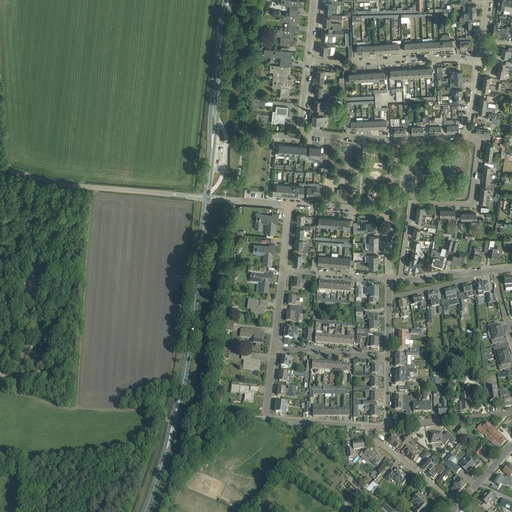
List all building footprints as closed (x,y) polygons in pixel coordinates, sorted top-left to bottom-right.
[(302,2),(285,0),(280,0),(281,2),(281,5),(291,6),(290,12),(290,15),(297,16),(298,7),(298,5),(301,6),(301,2),(302,2)] [(337,1),(332,1),(332,4),(325,3),(325,4),(325,7),(324,7),(324,12),(327,12),(327,14),(331,14),(331,12),(337,13),(337,5),(344,5),(344,1),(337,1)] [(470,2),(460,3),(460,6),(463,6),(463,11),(476,11),(476,5),(470,5),(470,2)] [(416,4),(413,4),(413,9),(408,10),(408,12),(414,12),(416,12),(416,4)] [(476,17),(476,11),(463,11),(464,17),(460,17),(460,22),(471,21),(471,17),(476,17)] [(296,22),(296,20),(299,21),(300,17),(297,16),(290,15),(280,14),(279,16),(280,16),(279,20),(289,21),(288,27),(285,27),(285,30),(288,30),(294,31),(296,31),(297,22),(296,22)] [(361,20),(361,15),(352,15),(352,24),(361,24),(361,20)] [(333,26),(333,29),(341,30),(342,24),(330,23),(331,18),(324,18),(323,25),(329,26),(330,26),(333,26)] [(494,25),(493,34),(499,35),(499,34),(505,35),(506,35),(509,36),(509,31),(510,29),(510,27),(506,26),(506,28),(499,27),(500,22),(496,22),(495,25),(494,25)] [(290,46),(291,37),(291,35),(294,35),(294,31),(288,30),(285,30),(274,29),(274,31),(277,31),(276,34),(281,35),(280,45),(282,45),(290,46)] [(321,40),(326,41),(328,41),(328,42),(332,43),(333,33),(329,33),(329,32),(322,32),(321,40)] [(449,34),(446,35),(447,49),(453,48),(452,47),(456,46),(456,40),(452,40),(450,40),(449,34)] [(460,49),(466,48),(466,38),(457,38),(457,43),(460,43),(460,49)] [(320,46),(320,53),(330,55),(331,47),(333,47),(333,44),(326,43),(326,46),(320,46)] [(502,49),(500,57),(507,58),(508,53),(508,52),(511,52),(511,47),(507,47),(506,50),(502,49)] [(264,49),(264,56),(270,57),(271,53),(275,53),(274,57),(281,58),(281,63),(280,66),(288,67),(289,58),(288,58),(289,56),(291,56),(292,52),(274,50),(264,49)] [(505,63),(504,63),(499,62),(498,69),(507,71),(508,71),(509,68),(505,67),(505,63)] [(270,65),(270,67),(273,67),(273,70),(276,70),(275,73),(275,81),(279,81),(286,82),(287,79),(287,73),(287,71),(290,71),(290,68),(290,67),(288,67),(280,66),(270,65)] [(506,75),(507,71),(498,69),(496,77),(502,78),(503,75),(506,75)] [(316,79),(318,79),(318,82),(324,82),(324,80),(324,75),(330,75),(330,78),(334,78),(334,72),(317,70),(316,79)] [(345,76),(346,82),(346,84),(349,83),(349,82),(355,82),(354,74),(348,74),(349,76),(345,76)] [(462,83),(462,77),(450,78),(450,79),(451,78),(451,84),(450,84),(450,87),(457,86),(457,84),(462,83)] [(489,81),(490,78),(484,77),(483,84),(491,85),(492,81),(489,81)] [(273,80),(272,82),(273,82),(275,83),(275,85),(281,86),(281,88),(280,98),(289,99),(290,88),(290,86),(292,87),(293,83),(293,82),(286,82),(279,81),(275,81),(273,80)] [(491,89),(491,85),(483,84),(482,91),(488,92),(488,89),(491,89)] [(457,89),(457,86),(450,87),(447,87),(447,91),(450,91),(450,90),(452,90),(452,95),(463,95),(462,89),(457,89)] [(316,87),(315,95),(322,95),(325,96),(325,98),(332,99),(333,96),(325,95),(325,91),(322,91),(323,87),(321,87),(316,87)] [(452,95),(449,95),(449,99),(451,99),(452,101),(449,102),(450,105),(457,104),(457,101),(463,101),(463,95),(452,95)] [(489,103),(486,102),(486,99),(480,98),(479,105),(488,107),(489,103)] [(314,101),(313,109),(314,109),(314,112),(323,113),(324,102),(314,101)] [(479,105),(478,113),(483,113),(484,114),(485,110),(490,111),(491,107),(488,107),(479,105)] [(276,107),(274,122),(276,123),(281,123),(284,124),(284,123),(285,120),(285,119),(284,119),(283,118),(283,117),(284,116),(287,116),(288,109),(288,108),(276,106),(276,107)] [(324,125),(325,114),(321,114),(321,117),(313,116),(312,124),(324,125)] [(435,126),(435,133),(441,133),(441,128),(444,127),(444,121),(443,116),(443,114),(440,114),(440,116),(441,121),(435,121),(435,126)] [(453,132),(452,121),(447,121),(446,115),(443,116),(444,121),(444,127),(447,127),(447,133),(453,132)] [(405,129),(409,129),(408,123),(408,116),(405,116),(405,123),(399,123),(400,135),(406,135),(405,129)] [(417,126),(417,134),(423,134),(423,128),(426,128),(426,116),(425,116),(426,121),(417,121),(417,126)] [(429,116),(426,116),(426,128),(429,128),(429,134),(435,133),(435,126),(435,122),(429,123),(429,119),(429,116)] [(390,119),(391,130),(394,130),(394,135),(400,135),(399,123),(393,123),(393,119),(390,119)] [(389,125),(389,120),(380,120),(381,128),(387,128),(386,125),(389,125)] [(412,134),(417,134),(417,126),(411,127),(411,123),(408,123),(409,129),(411,129),(412,134)] [(475,133),(482,135),(483,129),(483,127),(482,126),(480,126),(479,127),(479,128),(476,127),(475,133)] [(230,150),(230,152),(230,172),(230,174),(234,176),(236,176),(237,175),(241,147),(241,146),(239,145),(233,147),(231,148),(230,150)] [(276,150),(275,156),(276,156),(276,157),(284,158),(284,154),(285,145),(279,145),(279,150),(276,150)] [(495,150),(493,150),(493,146),(487,145),(486,152),(495,153),(495,150)] [(306,152),(306,156),(306,158),(314,159),(314,161),(315,148),(309,147),(309,148),(309,153),(306,152)] [(315,148),(314,161),(323,162),(323,154),(320,154),(321,149),(321,148),(315,148)] [(485,159),(491,160),(492,157),(495,157),(495,153),(486,152),(485,159)] [(483,173),(492,175),(493,171),(490,170),(490,167),(484,166),(483,173)] [(492,175),(483,173),(483,177),(482,177),(481,177),(481,180),(482,180),(482,181),(485,181),(485,184),(494,186),(496,186),(496,181),(492,181),(492,175)] [(282,194),(282,185),(277,184),(277,182),(274,181),(274,188),(277,188),(276,193),(282,194)] [(307,184),(304,184),(304,187),(304,190),(307,190),(307,195),(306,195),(306,196),(312,196),(313,183),(308,183),(307,186),(307,184)] [(313,183),(312,196),(318,197),(318,196),(318,194),(321,194),(322,185),(319,185),(319,183),(313,183)] [(481,188),(480,195),(490,196),(490,192),(487,192),(487,189),(493,190),(493,186),(485,184),(484,188),(481,188)] [(352,197),(352,189),(341,188),(340,196),(352,197)] [(480,195),(479,202),(485,203),(489,203),(490,196),(480,195)] [(418,207),(416,214),(426,216),(426,213),(426,212),(427,209),(423,208),(418,207)] [(266,234),(269,234),(274,234),(274,231),(273,231),(274,222),(278,222),(278,215),(273,214),(273,216),(261,215),(261,213),(256,213),(255,214),(255,217),(256,217),(255,222),(254,229),(262,230),(262,223),(267,223),(266,234)] [(307,222),(311,222),(311,221),(315,221),(316,217),(304,217),(304,215),(298,214),(297,222),(304,223),(304,219),(307,220),(307,222)] [(425,223),(425,220),(426,216),(416,214),(415,222),(421,223),(421,222),(425,223)] [(368,220),(361,220),(361,227),(363,227),(363,233),(368,233),(368,230),(375,230),(375,223),(368,223),(368,220)] [(295,231),(295,234),(296,235),(296,236),(300,236),(303,236),(303,235),(304,231),(310,231),(310,228),(315,229),(315,226),(304,225),(303,228),(297,228),(296,230),(295,231)] [(453,225),(453,233),(451,233),(451,234),(447,233),(447,236),(451,237),(451,236),(452,236),(452,237),(457,237),(457,225),(453,225)] [(420,230),(419,230),(414,229),(413,236),(419,237),(423,238),(423,235),(420,234),(420,230)] [(446,249),(451,251),(454,238),(451,237),(447,236),(443,236),(444,236),(444,238),(448,240),(446,249)] [(295,248),(295,251),(302,251),(305,251),(308,252),(308,250),(309,246),(307,246),(307,240),(307,238),(300,238),(300,240),(296,240),(295,248)] [(499,260),(500,255),(500,250),(496,248),(493,248),(494,240),(490,240),(488,249),(492,249),(492,253),(491,259),(499,260)] [(369,252),(375,252),(375,249),(378,249),(378,243),(369,243),(369,249),(369,252)] [(253,245),(253,247),(253,248),(257,248),(257,253),(264,254),(263,264),(266,265),(271,265),(271,261),(271,252),(275,253),(276,245),(271,245),(270,245),(270,247),(253,245)] [(473,255),(472,260),(480,262),(481,257),(481,256),(482,252),(478,251),(477,251),(477,248),(474,247),(474,250),(475,250),(474,254),(473,255)] [(431,259),(434,260),(433,264),(441,266),(443,261),(443,260),(444,256),(440,255),(441,252),(436,251),(437,250),(432,249),(431,259)] [(293,250),(293,256),(295,256),(294,262),(301,263),(301,258),(305,258),(305,255),(305,251),(302,251),(295,251),(293,250)] [(459,264),(460,261),(464,262),(466,256),(462,255),(462,253),(458,252),(457,256),(453,255),(451,262),(459,264)] [(416,261),(417,254),(412,253),(411,260),(410,260),(409,266),(413,266),(413,269),(418,270),(418,267),(422,268),(422,267),(424,267),(424,263),(423,263),(423,262),(420,261),(419,261),(418,261),(416,261)] [(250,274),(250,276),(255,277),(254,282),(261,283),(260,293),(263,294),(268,294),(268,291),(267,290),(268,281),(272,282),(273,275),(268,274),(267,274),(267,276),(251,274),(250,274)] [(291,279),(290,288),(291,288),(291,291),(293,292),(298,292),(298,289),(300,289),(301,284),(304,285),(304,281),(291,279)] [(318,285),(317,293),(319,293),(325,294),(326,282),(320,282),(319,282),(319,285),(318,285)] [(481,283),(477,283),(478,292),(479,296),(484,295),(483,293),(488,292),(487,282),(483,283),(483,282),(481,282),(481,283)] [(471,285),(463,287),(464,292),(464,293),(465,297),(468,296),(468,297),(469,297),(474,296),(473,291),(472,291),(472,290),(471,285)] [(369,303),(372,303),(377,303),(377,298),(378,298),(378,288),(366,288),(366,295),(369,295),(369,303)] [(455,288),(444,291),(446,297),(447,300),(447,303),(458,300),(457,295),(455,288)] [(437,293),(428,295),(429,301),(429,300),(429,301),(430,301),(432,307),(440,306),(438,298),(439,298),(437,293)] [(492,295),(487,295),(488,304),(489,308),(493,307),(492,303),(493,303),(496,302),(494,295),(492,295)] [(289,297),(288,305),(295,306),(296,302),(300,303),(300,299),(296,299),(296,298),(294,298),(289,297)] [(421,297),(413,298),(414,303),(415,304),(419,303),(420,307),(423,306),(422,302),(422,301),(421,297)] [(269,302),(264,302),(260,301),(260,302),(249,300),(248,309),(251,309),(250,315),(257,316),(259,316),(263,317),(264,308),(269,308),(269,302)] [(399,302),(400,309),(401,309),(402,313),(407,311),(405,300),(399,302)] [(447,300),(441,301),(442,305),(445,316),(450,314),(449,308),(448,307),(447,303),(447,300)] [(287,313),(286,321),(291,322),(294,322),(299,323),(299,319),(299,315),(302,315),(302,311),(296,310),(295,314),(287,313)] [(364,317),(366,317),(366,321),(370,321),(370,324),(378,324),(378,317),(372,317),(372,313),(364,313),(364,317)] [(233,331),(234,322),(234,320),(231,319),(231,318),(230,318),(229,322),(227,322),(226,330),(233,331)] [(492,335),(503,332),(502,328),(501,329),(500,326),(494,328),(493,325),(487,326),(489,332),(491,331),(492,335)] [(284,338),(284,343),(288,343),(289,338),(292,339),(293,334),(295,335),(298,335),(299,327),(290,327),(290,330),(285,329),(284,338)] [(305,328),(304,342),(307,342),(311,342),(312,337),(312,329),(308,328),(305,328)] [(260,330),(255,330),(252,329),(251,331),(241,330),(240,337),(254,339),(254,343),(262,344),(263,335),(260,335),(260,330)] [(504,335),(503,332),(492,335),(493,338),(491,339),(491,340),(492,345),(498,343),(497,340),(504,338),(503,335),(504,335)] [(360,345),(361,337),(368,338),(368,343),(367,343),(366,347),(378,348),(379,340),(375,339),(375,335),(365,334),(357,333),(356,345),(360,345)] [(505,358),(510,357),(509,353),(508,353),(507,350),(501,352),(500,349),(494,350),(497,361),(505,358)] [(251,356),(246,355),(242,355),(241,360),(244,360),(243,369),(259,371),(260,361),(252,360),(252,361),(250,361),(251,356)] [(511,361),(510,357),(505,358),(497,361),(500,371),(505,369),(505,366),(511,364),(510,362),(511,361)] [(282,358),(281,366),(291,368),(292,359),(282,358)] [(362,373),(362,377),(365,377),(371,377),(371,374),(378,374),(378,366),(368,366),(368,373),(362,373)] [(414,370),(407,370),(407,372),(404,372),(395,372),(395,378),(408,378),(410,378),(410,373),(414,373),(415,373),(415,370),(414,370)] [(304,384),(307,384),(308,374),(304,373),(293,372),(293,375),(299,376),(299,377),(305,378),(304,384)] [(279,377),(279,380),(279,381),(284,382),(286,382),(287,377),(291,378),(292,375),(287,374),(285,374),(280,373),(280,377),(279,377)] [(372,388),(373,388),(378,388),(378,380),(372,380),(372,377),(371,377),(365,377),(365,382),(372,382),(372,388)] [(232,385),(231,393),(246,394),(245,401),(243,401),(243,404),(247,405),(247,402),(248,402),(249,402),(253,402),(254,393),(258,394),(259,388),(250,387),(238,386),(239,382),(232,382),(232,385)] [(278,388),(277,396),(282,397),(284,397),(292,398),(293,394),(295,394),(295,391),(296,391),(297,387),(293,387),(288,386),(288,390),(285,389),(286,389),(283,389),(278,388)] [(489,401),(498,400),(496,387),(487,388),(489,401)] [(354,402),(354,406),(370,406),(372,406),(377,406),(377,404),(377,403),(378,403),(378,394),(376,394),(376,391),(370,391),(366,391),(366,397),(372,397),(372,401),(362,401),(362,402),(357,402),(354,402)] [(500,394),(500,395),(501,400),(504,399),(505,407),(511,405),(511,398),(510,398),(510,397),(508,397),(508,393),(500,394)] [(459,403),(459,406),(460,411),(469,410),(467,394),(461,394),(462,401),(461,401),(461,403),(459,403)] [(410,395),(410,400),(411,404),(411,408),(413,408),(413,412),(419,412),(419,404),(416,404),(416,396),(414,395),(410,395)] [(288,405),(289,405),(290,401),(282,400),(281,403),(277,402),(275,412),(276,412),(280,412),(281,412),(284,412),(284,413),(285,405),(288,405)] [(438,408),(438,410),(439,415),(447,414),(447,409),(446,407),(446,404),(446,401),(442,401),(441,401),(441,404),(442,407),(438,408)] [(411,412),(411,408),(411,404),(407,403),(406,403),(406,406),(402,406),(402,403),(395,403),(395,410),(407,410),(407,412),(411,412)] [(358,411),(365,411),(372,411),(371,417),(378,417),(378,409),(372,409),(372,407),(370,407),(370,406),(354,406),(354,418),(358,418),(358,411)] [(479,426),(476,429),(482,434),(484,433),(487,436),(485,437),(489,440),(497,431),(487,422),(484,426),(482,424),(479,426)] [(466,432),(466,431),(460,425),(457,429),(458,429),(454,433),(459,438),(463,433),(463,434),(466,432)] [(501,447),(507,441),(497,431),(489,440),(492,443),(494,440),(501,447)] [(434,432),(430,432),(430,437),(431,443),(442,442),(445,444),(449,439),(444,435),(442,436),(441,433),(435,434),(434,432)] [(401,449),(404,445),(405,445),(406,446),(409,442),(412,439),(412,438),(407,434),(401,442),(393,435),(388,441),(396,448),(398,446),(401,449)] [(363,442),(353,444),(353,449),(354,450),(362,449),(362,450),(362,452),(365,454),(368,450),(367,447),(368,447),(367,442),(363,443),(363,442)] [(407,452),(405,455),(413,461),(418,455),(416,454),(418,451),(414,448),(411,447),(408,445),(404,450),(407,452)] [(478,448),(474,453),(478,457),(482,452),(478,448)] [(365,454),(364,455),(370,460),(373,463),(373,464),(377,467),(381,462),(377,459),(378,458),(368,450),(365,454)] [(456,473),(460,469),(451,461),(455,457),(451,453),(443,462),(456,473)] [(462,460),(461,461),(461,463),(460,465),(461,467),(468,472),(471,469),(470,469),(474,464),(471,461),(472,459),(468,455),(465,459),(463,459),(462,460)] [(390,462),(386,458),(383,463),(382,463),(376,471),(381,474),(390,462)] [(427,459),(421,466),(421,467),(425,470),(426,468),(430,471),(433,467),(435,465),(427,459)] [(503,471),(503,472),(507,475),(510,477),(511,474),(511,464),(508,467),(507,466),(505,469),(504,469),(503,471)] [(430,471),(428,474),(434,478),(439,472),(442,475),(445,470),(439,465),(436,469),(433,467),(430,471)] [(448,467),(438,481),(440,483),(443,479),(450,469),(448,467)] [(391,470),(384,478),(389,482),(392,479),(399,483),(402,485),(406,480),(403,478),(405,475),(400,471),(397,468),(394,472),(391,470)] [(498,475),(493,483),(499,487),(502,482),(507,485),(508,483),(511,484),(511,479),(505,476),(504,478),(498,475)] [(467,484),(460,479),(457,476),(453,479),(457,482),(454,485),(455,486),(450,491),(453,493),(456,495),(460,491),(467,484)] [(373,482),(369,487),(375,491),(378,487),(373,482)] [(494,497),(488,492),(481,499),(487,505),(494,497)] [(419,493),(416,497),(412,501),(418,507),(414,511),(415,511),(424,511),(430,505),(423,499),(424,498),(419,493)] [(362,498),(358,494),(357,495),(358,496),(357,496),(358,497),(359,497),(353,504),(355,505),(362,498)] [(511,503),(503,499),(500,506),(511,510),(511,507),(511,503)] [(385,503),(380,509),(383,511),(396,511),(394,510),(385,503)]
